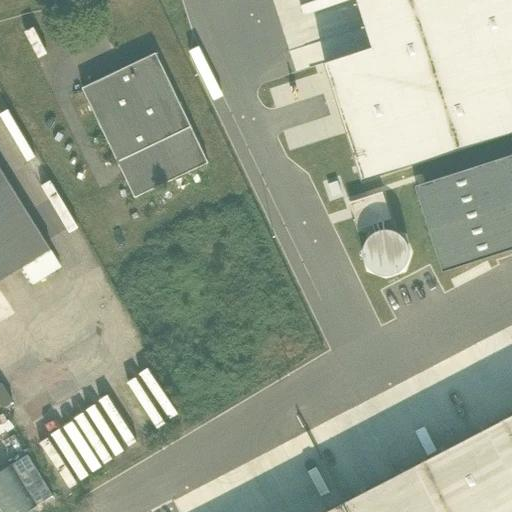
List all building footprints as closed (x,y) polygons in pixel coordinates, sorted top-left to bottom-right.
[(363,182),(511,134),(511,0),(356,0),(372,48),(324,64),(363,182)] [(82,89),(117,163),(191,127),(156,53),(82,89)] [(208,163),(191,127),(117,163),(135,199),(208,163)] [(511,155),(416,187),(444,272),(511,249),(511,155)] [(26,204),(0,161),(0,205),(7,216),(26,204)] [(328,185),(332,196),(341,193),(337,181),(328,185)] [(350,203),(358,229),(391,219),(382,192),(350,203)] [(0,292),(59,255),(26,204),(7,216),(0,205),(0,292)] [(391,230),(377,232),(366,242),(364,256),(370,269),(382,276),(396,274),(407,264),(409,250),(403,237),(391,230)] [(511,511),(511,415),(343,503),(348,511),(511,511)] [(348,511),(343,503),(325,511),(348,511)]
